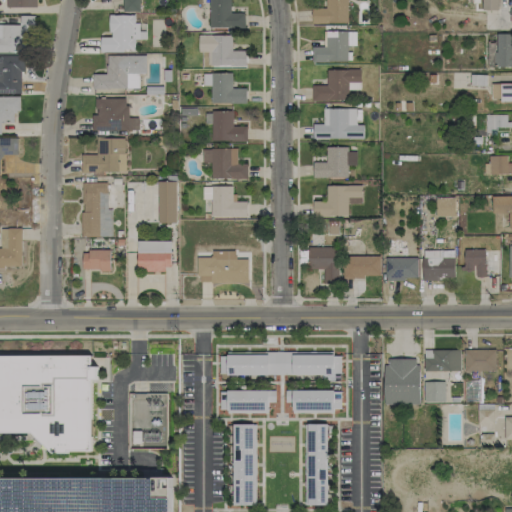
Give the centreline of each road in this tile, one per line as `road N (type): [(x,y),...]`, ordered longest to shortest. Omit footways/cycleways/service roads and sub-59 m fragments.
road 1 (tertiary): [(21,316),(279,323),(511,316)]
road 2 (residential): [(277,0),(279,323)]
road 3 (residential): [(70,0),(50,106),(51,318)]
